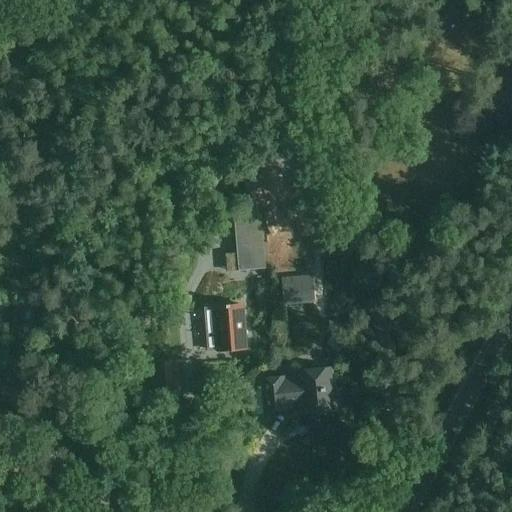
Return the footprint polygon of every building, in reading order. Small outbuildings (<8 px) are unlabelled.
[(260,215),(236,217),(238,242),(263,240),(260,215)] [(282,277),(285,304),(302,302),(299,275),(282,277)] [(14,336),(29,338),(36,294),(20,292),(15,325),(10,324),(9,331),(15,332),(14,336)] [(214,305),(206,306),(209,349),(217,349),(246,346),(242,300),(213,303),(214,305)] [(182,395),(178,359),(152,361),(155,397),(182,395)] [(266,412),(288,410),(288,403),(303,402),(304,413),(336,410),(332,368),(300,371),(300,378),(285,379),(285,377),(262,379),(266,412)] [(251,421),(265,420),(263,395),(249,396),(251,421)]
